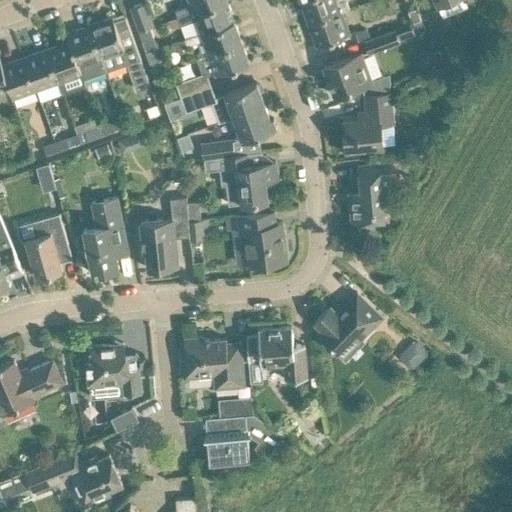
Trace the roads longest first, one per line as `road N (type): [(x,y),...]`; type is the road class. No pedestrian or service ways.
road 1 (residential): [(158,299),(274,288),(313,265),(319,247),(310,135),(264,0)]
road 2 (residential): [(0,322),(47,307),(158,299)]
road 3 (residential): [(163,446),(168,408),(158,299)]
